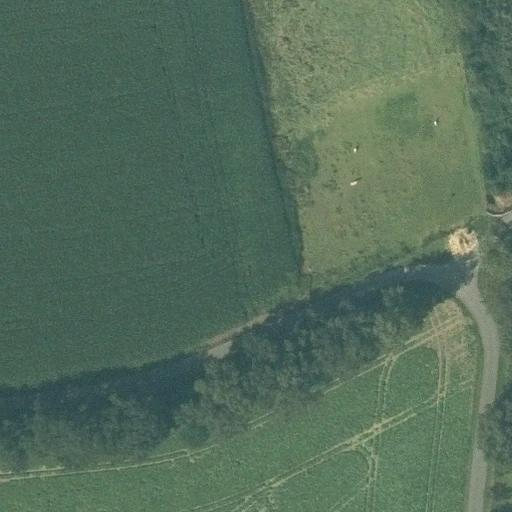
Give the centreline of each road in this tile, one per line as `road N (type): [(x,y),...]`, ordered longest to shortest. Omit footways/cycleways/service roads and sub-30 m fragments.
road 1 (track): [(511,217),(454,272),(396,271),(196,360),(0,401)]
road 2 (unclassified): [(454,272),(489,325),(474,511)]
